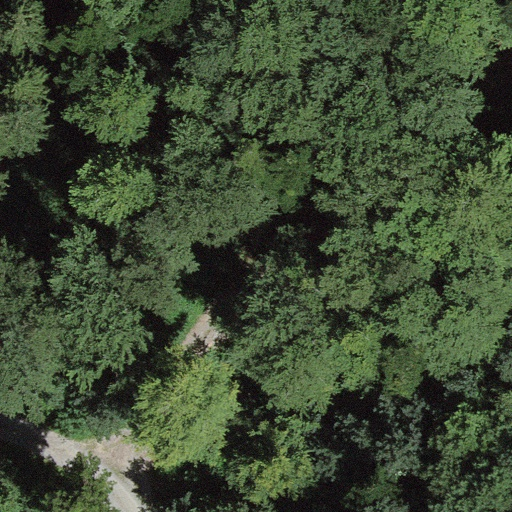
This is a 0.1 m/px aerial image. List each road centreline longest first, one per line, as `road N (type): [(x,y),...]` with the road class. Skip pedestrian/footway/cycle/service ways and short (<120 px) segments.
road 1 (track): [(511,283),(258,282),(211,330),(117,476),(131,511)]
road 2 (track): [(0,430),(117,476)]
